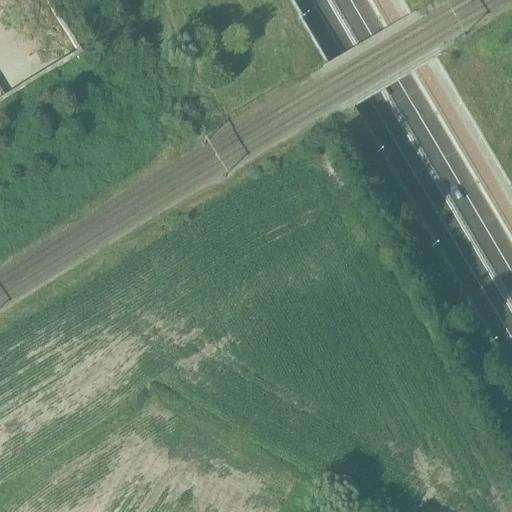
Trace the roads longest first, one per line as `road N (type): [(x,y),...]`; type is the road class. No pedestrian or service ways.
road 1 (primary): [(316,0),(511,328)]
road 2 (primary): [(511,284),(343,0)]
